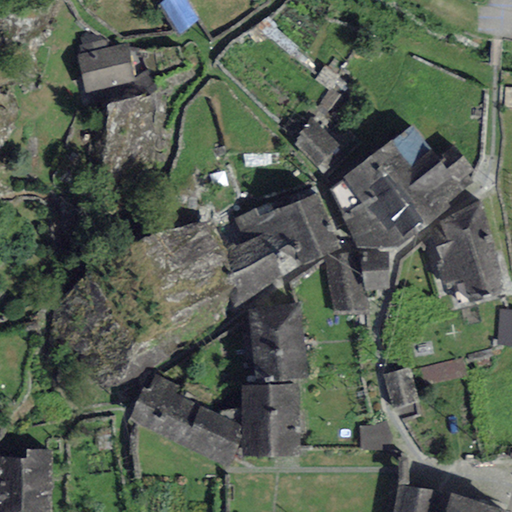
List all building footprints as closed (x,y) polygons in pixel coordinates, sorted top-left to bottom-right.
[(187,0),(165,0),(158,5),(179,35),(201,19),(187,0)] [(79,45),(81,52),(107,47),(104,33),(81,38),(82,45),(79,45)] [(81,52),(78,53),(86,92),(135,82),(127,43),(107,47),(81,52)] [(350,83),(325,65),(314,80),(328,90),(339,98),(350,83)] [(328,113),(339,98),(328,90),(317,106),(328,113)] [(294,144),(318,167),(339,145),(315,122),(311,117),(296,139),(297,141),(294,144)] [(412,124),(370,156),(426,226),(451,206),(447,201),(471,183),(465,175),(472,170),(453,146),(438,158),(412,124)] [(370,156),(331,189),(355,244),(397,249),(426,226),(370,156)] [(270,204),(234,220),(245,242),(268,287),(302,265),(341,246),(315,191),(274,211),(270,204)] [(480,200),(438,222),(447,243),(436,247),(440,260),(436,261),(443,285),(463,279),(469,304),(502,296),(480,200)] [(245,242),(225,253),(235,272),(221,279),(235,305),(268,287),(245,242)] [(365,292),(359,253),(325,257),(333,314),(368,313),(365,292)] [(387,253),(359,253),(365,292),(389,290),(387,253)] [(247,309),(251,345),(303,340),(300,304),(247,309)] [(511,310),(501,310),(499,346),(511,346),(511,310)] [(307,376),(303,340),(251,345),(254,381),(307,376)] [(420,368),(425,387),(465,377),(460,359),(420,368)] [(410,368),(383,374),(391,407),(417,401),(410,368)] [(240,439),(239,426),(175,395),(180,388),(153,374),(128,420),(226,467),(240,439)] [(298,385),(241,386),(243,456),(300,455),(298,385)] [(378,425),(360,426),(360,452),(390,449),(390,434),(388,420),(378,425)] [(26,458),(0,457),(0,511),(50,511),(51,449),(26,448),(26,458)] [(433,511),(436,491),(398,487),(393,511),(433,511)] [(508,511),(509,510),(451,493),(444,511),(508,511)]
